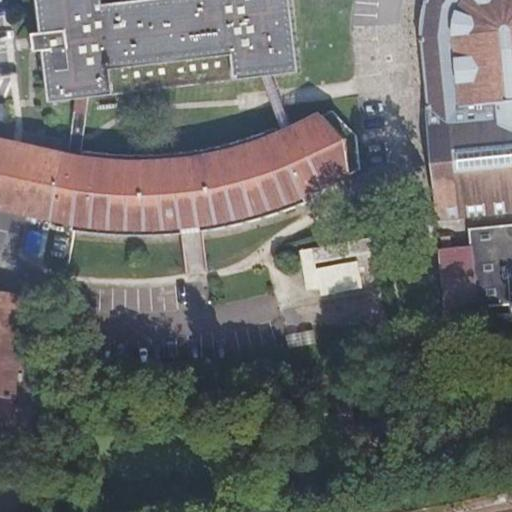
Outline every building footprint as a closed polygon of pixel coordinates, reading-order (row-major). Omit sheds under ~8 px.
[(35,0),(39,31),(42,56),(48,106),(75,103),(87,102),(259,81),(271,79),(297,76),(288,0),(35,0)] [(428,21),(427,31),(438,218),(511,213),(511,0),(433,0),(433,2),(430,11),(428,21)] [(31,57),(42,56),(39,31),(28,33),(31,57)] [(295,132),(271,79),(259,81),(283,137),(295,132)] [(80,161),(87,102),(75,103),(67,158),(80,161)] [(295,132),(283,137),(281,138),(278,131),(218,149),(151,157),(84,154),(82,162),(80,161),(67,158),(61,157),(0,143),(0,208),(47,219),(72,224),(71,232),(152,236),(233,226),(307,204),(304,197),(362,174),(361,140),(335,117),(295,132)] [(511,227),(465,232),(472,308),(511,304),(511,227)] [(311,296),(373,287),(367,243),(304,252),(311,296)] [(0,419),(9,421),(22,298),(0,295),(0,419)]
